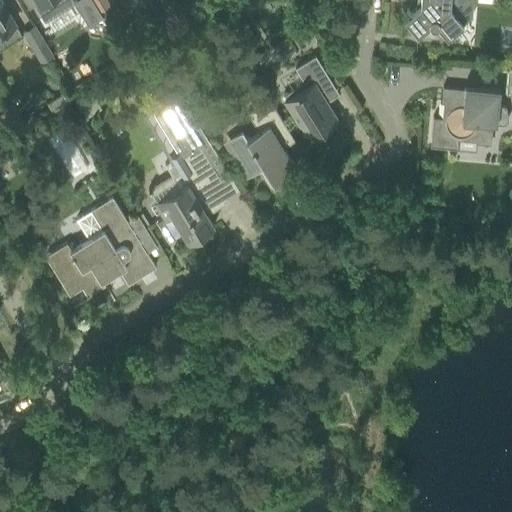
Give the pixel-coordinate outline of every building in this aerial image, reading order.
[(22,0),(28,8),(33,5),(43,22),(73,3),(71,0),(22,0)] [(90,0),(78,0),(73,3),(88,26),(102,17),(98,12),(90,0)] [(90,0),(98,12),(108,6),(104,0),(90,0)] [(419,0),(419,5),(403,19),(416,35),(446,37),(471,17),(472,0),(419,0)] [(0,31),(1,31),(8,42),(20,35),(13,23),(0,2),(0,31)] [(297,29),(305,44),(316,37),(308,23),(297,29)] [(40,62),(51,56),(33,25),(22,31),(40,62)] [(295,86),(282,95),(285,99),(283,100),(294,118),(305,135),(311,130),(314,134),(322,129),(337,120),(328,105),(326,101),(321,94),(333,86),(314,55),(297,66),(294,68),(303,82),(295,86)] [(463,84),(463,88),(442,86),(440,102),(442,102),(441,118),(432,117),(429,145),(458,148),(458,139),(474,141),(474,142),(489,144),(491,122),(500,123),(503,123),(506,121),(507,118),(505,106),(497,104),(499,88),(463,84)] [(101,108),(89,90),(74,100),(87,118),(101,108)] [(211,208),(226,199),(213,179),(226,171),(196,123),(190,127),(172,97),(151,110),(177,152),(170,156),(171,158),(164,163),(178,186),(153,202),(162,217),(155,221),(165,237),(179,228),(189,245),(204,235),(202,232),(213,226),(201,208),(208,203),(211,208)] [(288,130),(277,113),(268,99),(246,113),(257,130),(227,149),(231,156),(242,173),(255,165),(269,187),(283,179),(281,176),(295,168),(276,137),(288,130)] [(66,126),(48,135),(70,175),(88,166),(66,126)] [(65,242),(61,245),(44,255),(68,294),(81,287),(86,295),(103,284),(100,279),(118,269),(127,283),(154,266),(110,196),(89,209),(101,228),(69,248),(65,242)]
